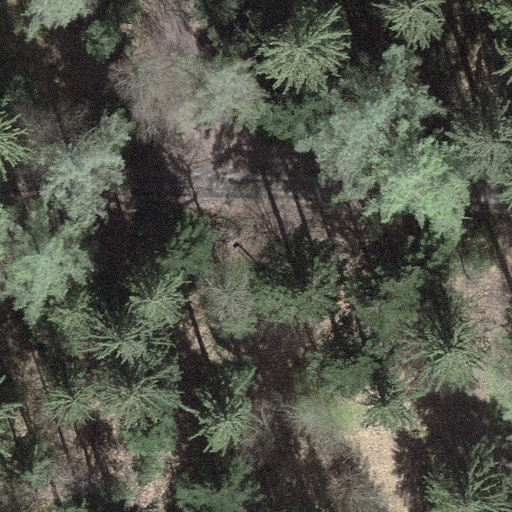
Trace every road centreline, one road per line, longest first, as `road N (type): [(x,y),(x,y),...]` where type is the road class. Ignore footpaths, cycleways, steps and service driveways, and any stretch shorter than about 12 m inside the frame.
road 1 (track): [(172,180),(511,189)]
road 2 (track): [(172,180),(155,0)]
road 3 (track): [(0,177),(172,180)]
